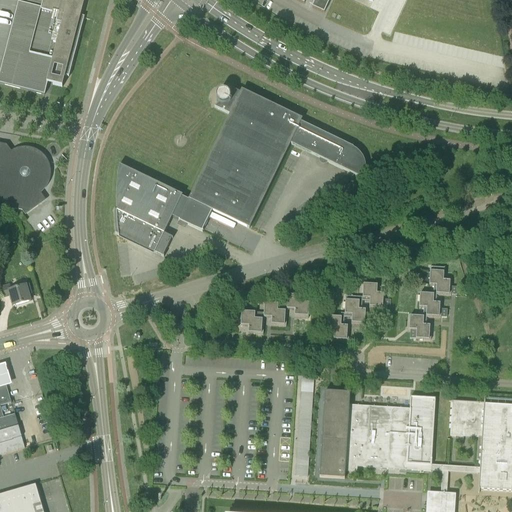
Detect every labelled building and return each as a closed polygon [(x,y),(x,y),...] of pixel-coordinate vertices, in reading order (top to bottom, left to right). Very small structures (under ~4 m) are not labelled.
[(44,0),(43,8),(18,2),(0,73),(0,84),(45,96),(53,64),(58,65),(55,75),(69,78),(85,17),(78,16),(81,0),(44,0)] [(214,108),(230,115),(190,198),(189,200),(212,212),(249,230),(291,145),(364,180),(364,179),(363,179),(365,174),(365,170),(365,166),(364,161),(362,157),(360,154),(357,151),(353,148),(231,89),(231,90),(228,94),(226,92),(223,92),(221,92),(219,93),(217,95),(216,97),(216,100),(217,102),(218,103),(215,107),(214,108)] [(0,207),(24,212),(26,214),(45,201),(40,194),(43,191),(45,188),(48,184),(49,180),(50,176),(50,171),(49,167),(47,163),(45,159),(42,156),(39,153),(35,151),(31,150),(27,149),(23,149),(18,150),(15,151),(11,154),(6,146),(0,145),(0,207)] [(203,232),(202,232),(212,212),(189,200),(183,198),(179,196),(180,195),(119,166),(117,183),(116,197),(117,212),(114,210),(114,211),(114,212),(115,225),(116,234),(115,233),(115,234),(164,258),(164,257),(163,257),(172,239),(173,240),(173,239),(164,235),(172,218),(202,233),(203,232)] [(451,297),(452,282),(444,281),(445,269),(431,268),(429,286),(434,286),(433,295),(433,296),(436,296),(442,296),(451,297)] [(10,296),(13,306),(30,301),(29,295),(32,295),(29,285),(27,285),(11,289),(10,285),(1,288),(4,298),(10,296)] [(370,302),(369,309),(384,310),(385,294),(377,294),(377,286),(363,285),(363,298),(362,302),(370,302)] [(442,304),(436,303),(436,296),(433,296),(433,295),(420,294),(419,308),(424,309),(423,318),(426,318),(433,319),(441,319),(442,304)] [(287,296),(286,312),(287,312),(287,310),(295,310),(294,318),(308,319),(309,303),(301,303),(301,296),(287,296)] [(351,325),(366,326),(367,311),(362,310),(362,302),(363,298),(346,297),(345,314),(344,318),(352,318),(351,325)] [(286,328),(287,312),(286,312),(278,311),(278,305),(264,304),(263,320),(264,320),(264,318),(271,318),(271,327),(286,328)] [(248,335),(263,336),(264,320),(263,320),(255,319),(255,313),(241,312),(241,326),(248,327),(248,335)] [(348,341),(349,327),(344,326),(344,318),(345,314),(341,314),(341,318),(327,317),(327,331),(334,332),(333,340),(348,341)] [(431,341),(432,326),(426,326),(426,318),(423,318),(410,317),(409,331),(416,331),(416,340),(431,341)] [(6,361),(0,362),(0,386),(5,385),(12,383),(6,361)] [(301,384),(296,476),(309,477),(314,385),(301,384)] [(0,437),(19,431),(15,416),(0,420),(0,406),(10,403),(5,385),(0,386),(0,437)] [(511,511),(511,405),(449,402),(449,403),(452,403),(450,437),(463,438),(478,438),(477,461),(480,461),(480,469),(432,466),(432,465),(431,465),(436,399),(410,398),(410,410),(349,406),(350,394),(324,392),(319,478),(344,480),(345,472),(356,473),(356,472),(357,467),(399,470),(406,470),(430,472),(431,471),(442,472),(442,474),(441,493),(440,505),(439,504),(439,503),(438,503),(438,502),(437,501),(436,501),(435,501),(434,501),(433,501),(433,502),(432,502),(432,503),(431,503),(431,504),(430,504),(429,511),(511,511)] [(24,448),(19,431),(0,437),(0,456),(24,449),(24,448)] [(43,511),(36,486),(0,496),(0,511),(43,511)]
